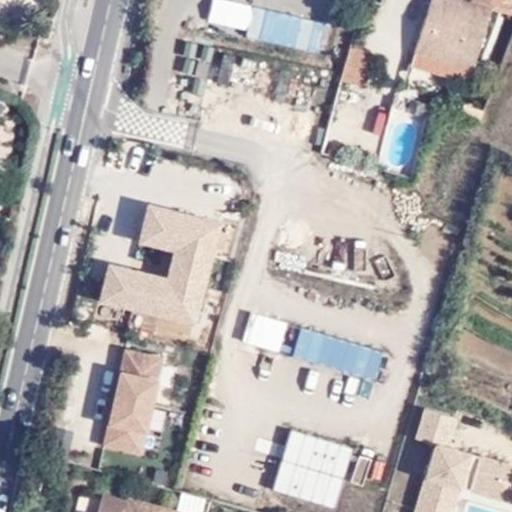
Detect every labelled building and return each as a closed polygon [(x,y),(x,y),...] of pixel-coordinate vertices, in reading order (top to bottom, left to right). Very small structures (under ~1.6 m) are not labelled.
[(433,0),(421,40),(477,58),(492,9),(462,0),(433,0)] [(236,1),(231,34),(317,48),(323,15),(236,1)] [(473,73),(477,58),(421,40),(417,55),(473,73)] [(191,76),(250,84),(255,51),(196,43),(191,76)] [(343,82),(363,87),(373,54),(353,47),(343,82)] [(265,88),(294,94),(301,62),(272,56),(265,88)] [(370,88),(363,87),(343,82),(332,120),(360,127),(370,88)] [(122,142),(113,211),(141,215),(151,145),(122,142)] [(338,239),(338,224),(314,223),(314,239),(338,239)] [(341,227),(339,242),(371,247),(374,232),(341,227)] [(203,251),(151,238),(138,287),(192,301),(203,251)] [(282,319),(287,285),(259,280),(254,315),(282,319)] [(298,324),(358,341),(368,309),(308,292),(298,324)] [(126,350),(104,446),(141,454),(162,358),(126,350)] [(415,506),(435,511),(459,511),(466,490),(511,504),(511,463),(447,446),(456,417),(424,408),(415,440),(437,445),(415,506)] [(261,445),(261,478),(274,478),(274,446),(261,445)] [(178,503),(201,510),(206,495),(183,488),(178,503)]
